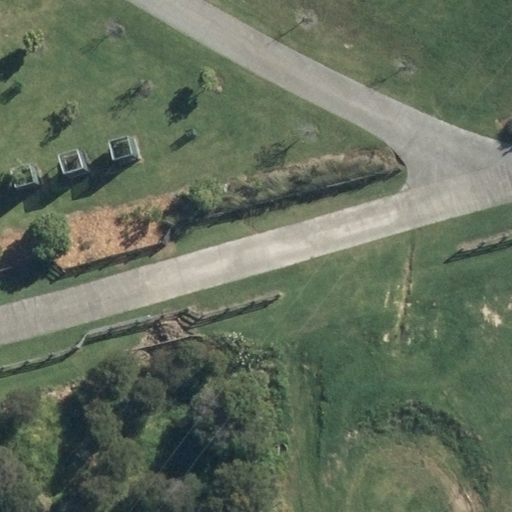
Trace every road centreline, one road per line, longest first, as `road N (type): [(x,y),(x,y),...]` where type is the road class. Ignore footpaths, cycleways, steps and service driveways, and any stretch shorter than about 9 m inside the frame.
road 1 (unknown): [(511,155),(0,257)]
road 2 (unknown): [(511,142),(235,0)]
